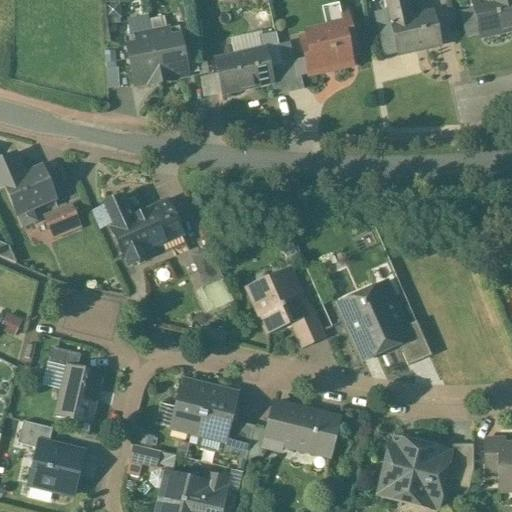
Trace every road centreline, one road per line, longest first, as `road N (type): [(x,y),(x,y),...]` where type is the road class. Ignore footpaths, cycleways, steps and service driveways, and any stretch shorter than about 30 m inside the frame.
road 1 (tertiary): [(511,164),(300,168),(186,154),(0,112)]
road 2 (residential): [(511,397),(442,403),(376,396),(162,353),(144,366)]
road 3 (residential): [(144,366),(132,382),(109,486),(113,511)]
